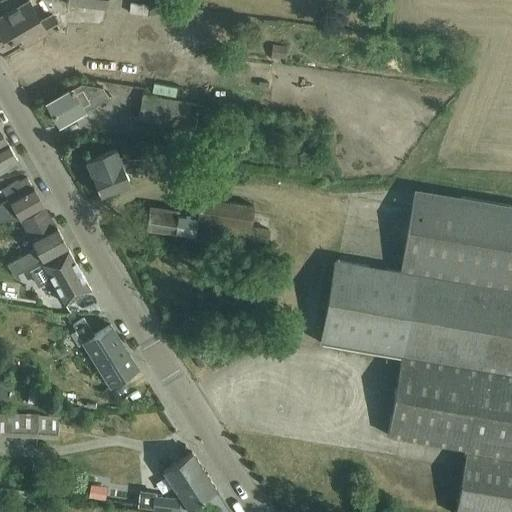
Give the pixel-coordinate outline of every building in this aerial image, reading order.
[(68,0),(68,4),(106,8),(107,0),(68,0)] [(27,44),(60,25),(53,13),(41,20),(29,1),(0,18),(0,28),(8,42),(21,34),(27,44)] [(137,2),(136,13),(156,16),(158,4),(137,2)] [(345,32),(344,40),(360,42),(361,34),(345,32)] [(272,46),(271,58),(285,60),(287,47),(272,46)] [(47,102),(59,123),(82,110),(83,112),(108,97),(102,87),(81,83),(47,102)] [(194,128),(198,104),(143,94),(138,118),(194,128)] [(0,146),(8,142),(0,128),(0,146)] [(0,147),(0,170),(18,160),(8,142),(0,147)] [(127,172),(147,172),(147,157),(127,158),(126,156),(120,156),(116,148),(86,161),(100,195),(131,183),(127,172)] [(0,220),(22,221),(21,218),(44,205),(27,175),(26,176),(3,189),(13,207),(0,206),(0,220)] [(388,436),(466,449),(511,457),(511,205),(414,189),(400,270),(335,259),(320,345),(402,359),(388,436)] [(268,230),(250,227),(253,205),(200,197),(197,214),(149,207),(146,228),(195,235),(194,242),(265,252),(268,230)] [(37,247),(7,263),(14,275),(42,261),(67,247),(44,205),(21,218),(22,221),(37,247)] [(65,304),(91,289),(67,247),(42,261),(44,264),(30,272),(38,287),(51,280),(65,304)] [(168,255),(146,265),(157,287),(179,276),(168,255)] [(85,322),(74,329),(78,334),(77,334),(100,370),(110,386),(138,369),(111,326),(94,337),(85,322)] [(0,370),(0,397),(7,398),(10,372),(0,370)] [(19,383),(17,400),(26,401),(28,384),(19,383)] [(29,388),(27,403),(41,404),(43,390),(29,388)] [(60,417),(42,417),(0,415),(0,433),(60,436),(60,417)] [(511,511),(511,457),(466,449),(455,511),(511,511)] [(182,498),(157,495),(142,493),(140,507),(155,509),(178,511),(183,511),(216,490),(193,452),(165,471),(182,498)] [(101,486),(91,485),(89,497),(99,498),(101,486)]
